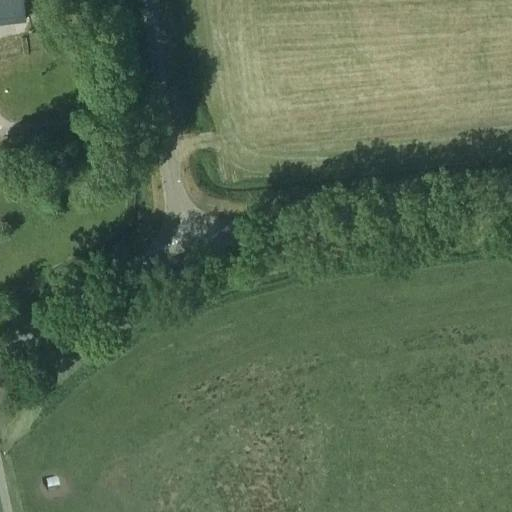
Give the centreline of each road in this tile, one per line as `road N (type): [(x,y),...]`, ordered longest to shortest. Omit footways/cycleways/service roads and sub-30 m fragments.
road 1 (tertiary): [(191,245),(334,214),(511,194)]
road 2 (unclassified): [(191,245),(166,147),(150,0)]
road 3 (tertiary): [(0,359),(114,280),(191,245)]
